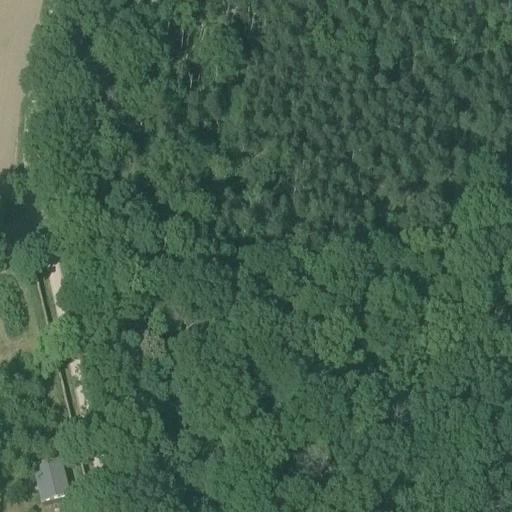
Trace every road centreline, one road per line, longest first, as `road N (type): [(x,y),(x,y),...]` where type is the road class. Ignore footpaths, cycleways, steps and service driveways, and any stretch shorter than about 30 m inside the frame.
road 1 (track): [(111,511),(38,215)]
road 2 (track): [(59,0),(39,85),(30,178),(38,215)]
